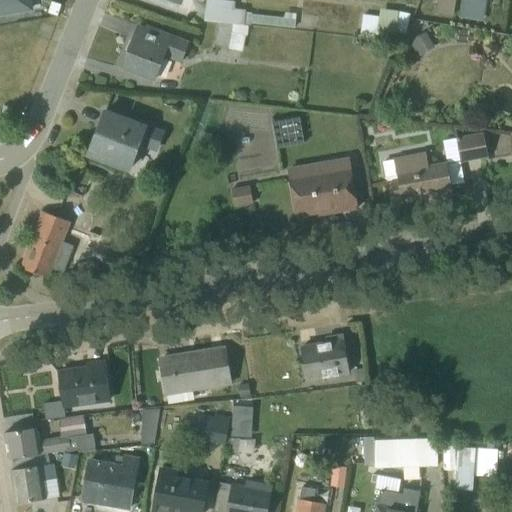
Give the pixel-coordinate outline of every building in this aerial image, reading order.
[(0,0),(0,16),(33,11),(30,0),(0,0)] [(207,0),(205,0),(204,23),(218,24),(248,26),(294,30),(295,15),(234,10),(235,2),(207,0)] [(452,18),(454,0),(438,0),(436,15),(452,18)] [(463,0),(462,18),(486,20),(487,0),(463,0)] [(409,16),(380,10),(379,18),(363,15),(358,38),(378,41),(379,34),(404,38),(409,16)] [(248,26),(218,24),(213,49),(243,54),(248,26)] [(139,26),(122,68),(155,81),(163,59),(180,65),(188,45),(139,26)] [(434,48),(425,33),(410,43),(419,57),(434,48)] [(163,135),(104,112),(87,155),(130,172),(139,148),(155,154),(163,135)] [(487,159),(482,135),(443,142),(447,164),(460,162),(461,164),(487,159)] [(384,162),(381,166),(383,180),(387,182),(391,181),(395,201),(397,200),(426,194),(428,200),(452,196),(450,186),(463,184),(459,163),(446,166),(446,164),(428,167),(425,153),(393,159),(393,160),(384,162)] [(347,158),(287,168),(295,216),(317,212),(318,216),(356,209),(347,158)] [(71,223),(42,212),(20,268),(48,279),(52,270),(62,274),(73,247),(63,243),(71,223)] [(301,347),(306,382),(348,375),(342,336),(326,337),(326,343),(301,347)] [(225,351),(160,361),(167,405),(194,401),(193,394),(230,388),(225,351)] [(44,405),(46,420),(64,418),(63,407),(109,401),(103,364),(102,364),(87,366),(87,369),(59,373),(63,403),(44,405)] [(250,397),(249,384),(238,385),(239,399),(250,397)] [(224,445),(229,418),(204,413),(203,417),(197,416),(192,439),(224,445)] [(36,429),(5,434),(9,461),(12,460),(48,454),(93,447),(91,434),(85,435),(82,417),(57,421),(60,439),(38,443),(36,429)] [(145,422),(142,436),(140,437),(141,446),(151,445),(151,441),(155,424),(145,422)] [(346,466),(351,441),(337,438),(333,463),(346,466)] [(374,469),(436,467),(435,441),(374,443),(374,439),(363,440),(364,467),(374,466),(374,469)] [(456,448),(454,490),(471,491),(473,476),(494,477),(495,452),(456,448)] [(54,466),(50,466),(48,454),(12,460),(14,471),(11,472),(16,505),(59,499),(54,466)] [(89,460),(82,502),(128,511),(137,460),(115,456),(114,464),(89,460)] [(161,468),(152,511),(200,511),(206,482),(177,477),(178,471),(161,468)] [(382,491),(377,511),(415,511),(420,492),(398,488),(400,481),(377,477),(374,490),(382,491)] [(219,482),(213,511),(265,511),(270,485),(245,481),(244,487),(219,482)] [(316,492),(300,489),(296,511),(323,511),(324,506),(314,504),(316,492)]
